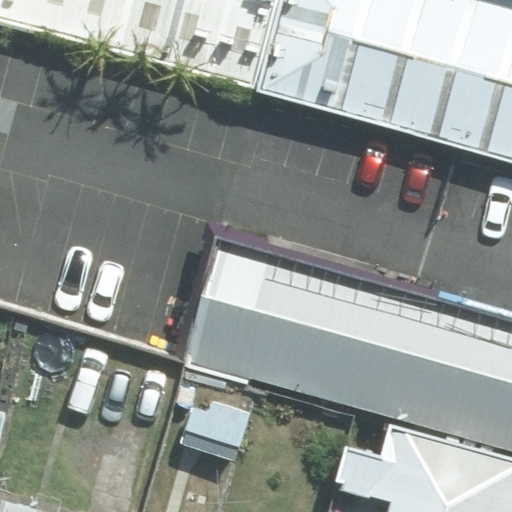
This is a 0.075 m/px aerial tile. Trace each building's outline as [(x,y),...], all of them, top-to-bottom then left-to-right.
[(0,0),(0,13),(252,83),(275,0),(0,0)] [(511,0),(275,0),(252,83),(511,156),(511,0)] [(511,324),(219,240),(186,352),(511,445),(511,324)] [(198,400),(186,434),(238,451),(249,417),(198,400)] [(511,511),(511,459),(387,424),(361,511),(511,511)]
